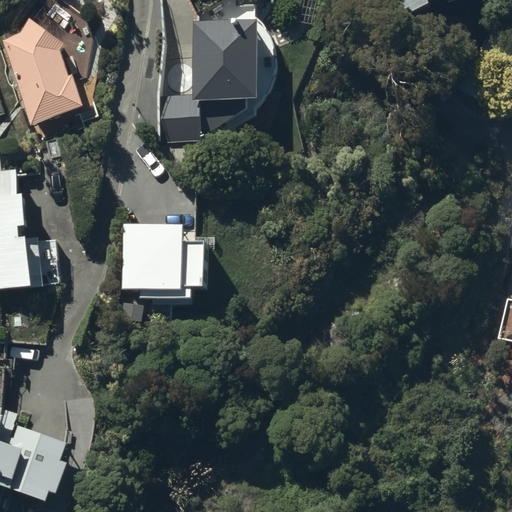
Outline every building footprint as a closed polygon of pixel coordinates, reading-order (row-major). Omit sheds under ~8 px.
[(33,122),(85,100),(78,79),(87,78),(94,31),(80,27),(87,17),(64,0),(47,0),(37,15),(34,13),(24,28),(5,39),(33,122)] [(404,0),(408,12),(428,0),(404,0)] [(159,139),(202,139),(247,108),(247,95),(261,94),(260,16),(195,18),(196,93),(158,94),(159,139)] [(0,288),(61,281),(58,238),(43,239),(43,233),(31,235),(31,230),(24,231),(23,220),(31,219),(28,187),(21,188),(19,167),(0,169),(0,288)] [(150,302),(196,302),(196,282),(209,282),(209,236),(197,236),(197,229),(187,229),(187,220),(125,220),(126,286),(142,286),(142,296),(150,296),(150,302)] [(0,479),(51,497),(56,483),(61,485),(71,459),(64,457),(70,439),(21,422),(17,435),(13,433),(20,413),(4,408),(5,403),(0,402),(0,479)]
